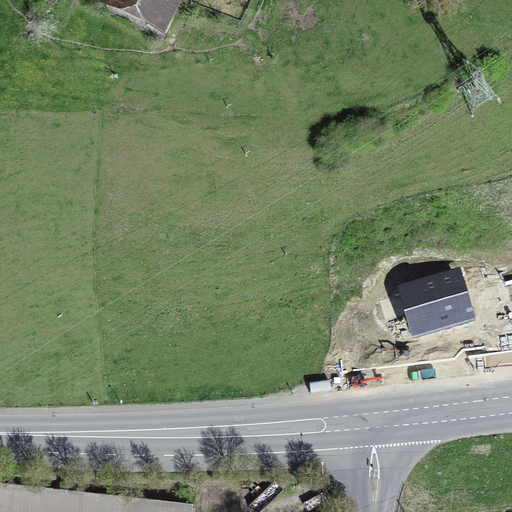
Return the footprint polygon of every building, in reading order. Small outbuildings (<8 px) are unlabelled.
[(113,0),(106,19),(168,49),(191,0),(113,0)] [(484,269),(457,270),(458,296),(485,294),(484,269)] [(385,278),(389,364),(451,362),(448,276),(385,278)] [(378,313),(347,315),(348,331),(380,328),(378,313)] [(202,511),(205,498),(7,475),(2,511),(202,511)]
